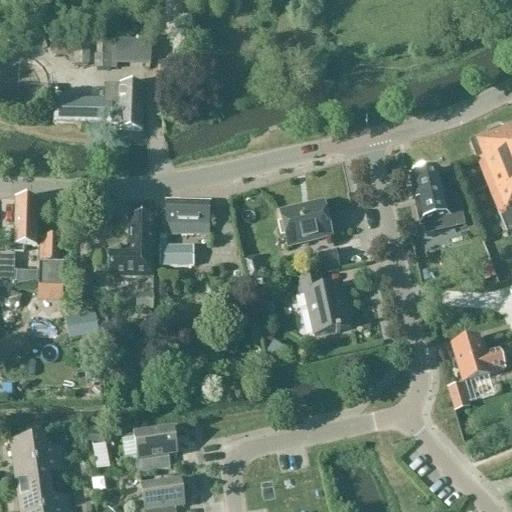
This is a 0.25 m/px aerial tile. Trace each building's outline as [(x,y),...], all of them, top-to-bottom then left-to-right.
[(117,68),(151,70),(153,43),(117,41),(117,46),(97,45),(96,58),(95,58),(94,71),(116,72),(117,68)] [(89,68),(90,45),(74,45),(73,67),(89,68)] [(142,91),(120,90),(104,90),(104,103),(54,102),(53,126),(100,127),(111,127),(118,127),(118,134),(141,135),(142,91)] [(485,140),(470,145),(501,219),(500,219),(507,237),(511,234),(511,127),(503,131),(498,129),(486,134),(485,140)] [(439,174),(410,180),(420,226),(424,225),(427,237),(452,232),(439,174)] [(36,249),(37,202),(15,202),(14,248),(14,255),(24,255),(24,249),(36,249)] [(208,239),(209,205),(165,203),(166,238),(208,239)] [(290,249),(328,241),(321,209),(282,217),(290,249)] [(153,282),(155,220),(129,220),(128,255),(108,255),(107,282),(153,282)] [(61,240),(39,239),(38,265),(59,266),(61,240)] [(160,269),(192,269),(192,251),(160,251),(160,269)] [(335,253),(317,257),(321,273),(338,269),(335,253)] [(16,285),(17,274),(14,274),(14,258),(0,256),(0,289),(16,290),(16,285)] [(485,283),(495,279),(489,264),(479,268),(485,283)] [(311,340),(346,333),(339,305),(342,304),(339,289),(319,294),(316,280),(291,285),(294,300),(301,298),(311,340)] [(73,309),(87,309),(88,281),(73,281),(73,309)] [(266,291),(254,293),(257,305),(269,302),(266,291)] [(136,312),(153,313),(152,297),(136,297),(136,312)] [(74,320),(77,340),(87,339),(89,349),(99,347),(94,317),(74,320)] [(499,353),(483,358),(478,341),(451,349),(463,387),(491,380),(490,378),(505,374),(499,353)] [(168,459),(177,458),(174,432),(134,437),(138,463),(133,463),(135,477),(170,472),(168,459)] [(103,446),(104,434),(89,433),(88,445),(103,446)] [(119,461),(130,461),(130,441),(120,440),(119,461)] [(60,450),(47,455),(45,442),(10,446),(13,470),(62,463),(60,450)] [(180,473),(196,470),(192,448),(176,450),(180,473)] [(51,489),(50,476),(64,474),(62,463),(13,470),(17,494),(51,489)] [(175,511),(176,511),(184,510),(181,483),(141,489),(144,511),(175,511)] [(68,497),(53,497),(51,489),(17,494),(19,511),(63,511),(70,511),(68,497)]
